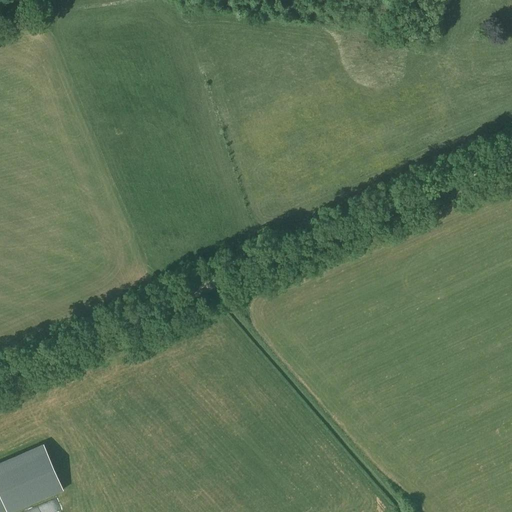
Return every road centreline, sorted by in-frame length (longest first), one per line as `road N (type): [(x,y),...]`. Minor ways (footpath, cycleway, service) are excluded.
road 1 (unclassified): [(511,153),(0,376)]
road 2 (track): [(224,305),(392,511)]
